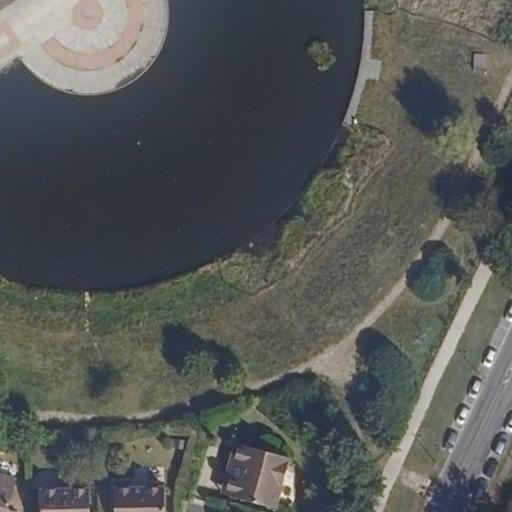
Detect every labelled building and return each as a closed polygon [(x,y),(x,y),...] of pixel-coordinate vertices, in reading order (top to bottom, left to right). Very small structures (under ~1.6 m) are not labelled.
[(235,442),(230,461),(239,463),(230,496),(276,509),(290,458),(235,442)] [(239,463),(230,461),(221,493),(230,496),(239,463)] [(0,511),(7,511),(8,509),(16,480),(0,475),(0,511)] [(72,489),(89,488),(89,480),(72,481),(72,489)] [(131,487),(114,487),(114,511),(163,511),(163,487),(131,487)] [(89,511),(89,488),(72,489),(40,489),(39,511),(89,511)]
